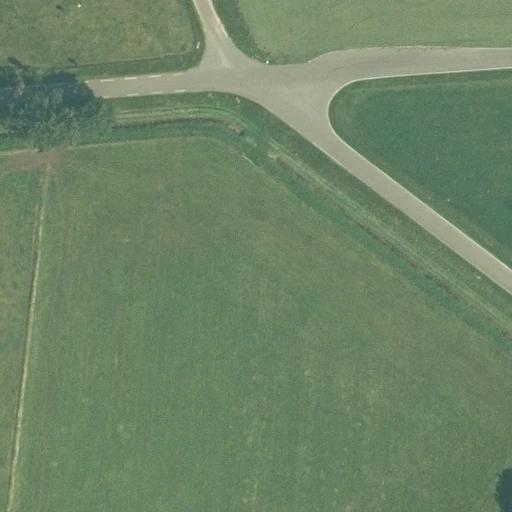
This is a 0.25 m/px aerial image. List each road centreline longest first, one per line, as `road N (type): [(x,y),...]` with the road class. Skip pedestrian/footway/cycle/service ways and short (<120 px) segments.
road 1 (unclassified): [(511,286),(309,124),(303,76)]
road 2 (tertiary): [(0,97),(232,78)]
road 3 (tertiary): [(303,76),(365,61),(511,54)]
